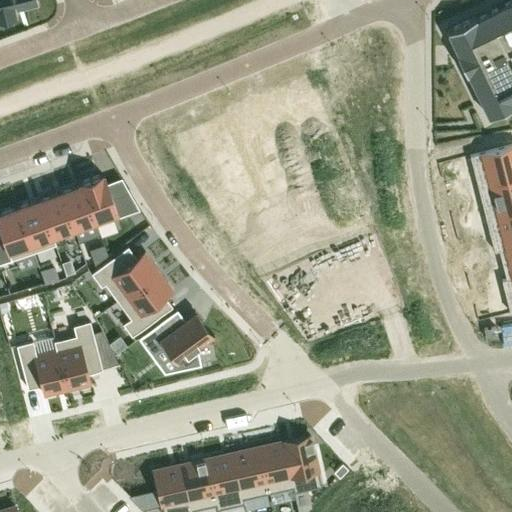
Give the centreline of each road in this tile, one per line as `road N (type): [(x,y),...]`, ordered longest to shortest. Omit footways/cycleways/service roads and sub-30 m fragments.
road 1 (residential): [(313,382),(197,256),(136,173),(112,119)]
road 2 (track): [(0,109),(277,0)]
road 3 (residential): [(39,455),(225,415),(313,382)]
road 4 (residential): [(112,119),(351,22)]
road 5 (residential): [(413,152),(441,280),(476,362)]
road 6 (residential): [(313,382),(443,511)]
road 7 (residential): [(476,362),(313,382)]
road 8 (residential): [(413,152),(411,0)]
